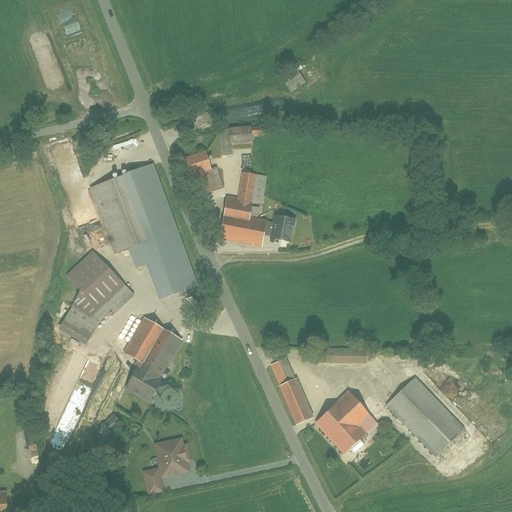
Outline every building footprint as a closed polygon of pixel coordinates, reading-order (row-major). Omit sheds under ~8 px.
[(281,80),(293,94),(306,82),(294,68),(281,80)] [(233,129),(233,131),(219,131),(221,156),(236,155),(236,144),(255,143),(254,127),(233,129)] [(201,196),(218,190),(207,153),(184,160),(189,177),(195,175),(201,196)] [(150,166),(91,189),(114,251),(128,245),(137,267),(145,264),(158,298),(195,283),(150,166)] [(238,202),(227,201),(222,244),(265,249),(268,224),(253,222),(255,206),(262,207),(266,176),(242,173),(238,202)] [(277,217),(272,242),(293,246),(298,222),(277,217)] [(64,322),(89,339),(103,319),(112,318),(133,296),(91,253),(66,277),(80,291),(64,322)] [(184,341),(144,320),(125,357),(139,364),(125,392),(152,406),(168,373),(167,373),(184,341)] [(319,349),(319,364),(366,365),(367,350),(319,349)] [(291,359),(272,367),(296,424),(316,416),(291,359)] [(419,378),(389,406),(438,458),(468,429),(419,378)] [(350,395),(317,426),(345,454),(377,422),(350,395)] [(154,445),(161,477),(188,472),(186,464),(195,462),(190,437),(154,445)] [(0,482),(0,511),(17,511),(16,482),(0,482)]
